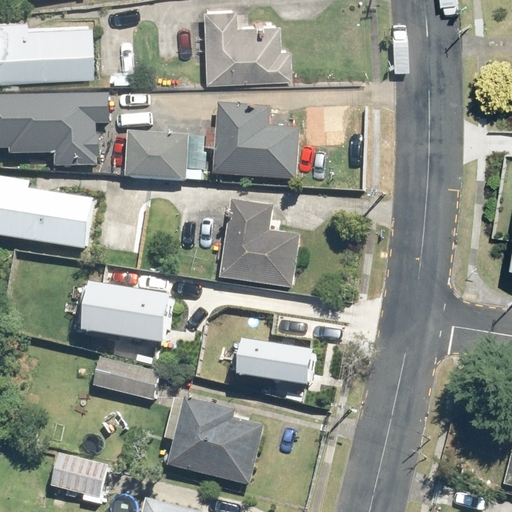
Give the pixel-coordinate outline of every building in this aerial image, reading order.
[(201,11),(204,82),(286,78),(282,7),(201,11)] [(0,24),(0,77),(89,72),(87,20),(0,24)] [(0,151),(58,152),(59,165),(100,162),(99,153),(100,153),(100,125),(114,124),(112,95),(0,99),(0,151)] [(271,108),(221,105),(218,179),(303,183),(305,130),(270,128),(271,108)] [(129,135),(126,175),(188,179),(190,138),(129,135)] [(0,185),(0,237),(88,251),(96,199),(0,185)] [(237,203),(234,228),(232,228),(225,281),(294,289),(300,236),(275,233),(277,207),(237,203)] [(92,282),(85,328),(174,341),(181,295),(92,282)] [(252,339),(248,371),(318,380),(322,348),(252,339)] [(99,361),(93,384),(161,401),(167,378),(99,361)] [(192,404),(176,468),(250,487),(267,423),(192,404)] [(67,456),(58,486),(103,500),(112,470),(67,456)] [(191,511),(153,502),(150,511),(191,511)]
